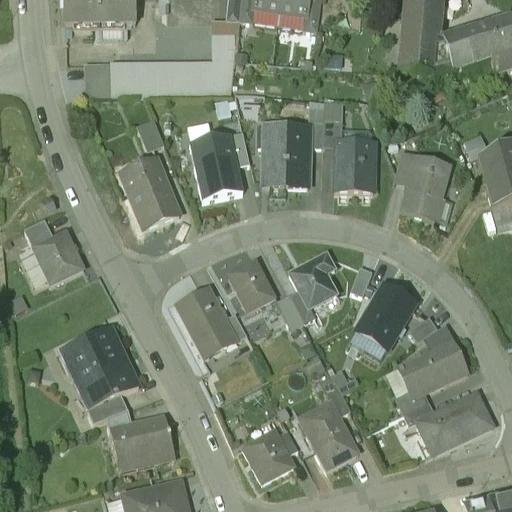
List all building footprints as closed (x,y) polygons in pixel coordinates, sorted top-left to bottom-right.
[(61,0),(62,30),(98,29),(97,0),(61,0)] [(140,68),(86,69),(87,105),(231,101),(238,29),(241,0),(227,0),(225,26),(210,26),(213,66),(140,68)] [(134,28),(133,0),(97,0),(98,29),(134,28)] [(252,0),(241,0),(238,29),(251,31),(253,18),(251,18),(252,0)] [(252,0),(251,18),(253,18),(279,21),(281,0),(252,0)] [(281,0),(279,21),(303,24),(305,24),(308,3),(308,0),(281,0)] [(407,0),(400,82),(431,85),(439,0),(407,0)] [(320,4),(308,3),(305,24),(303,24),(301,39),(315,41),(320,4)] [(511,57),(511,25),(440,47),(450,80),(511,57)] [(511,59),(457,80),(464,94),(473,92),(472,89),(511,75),(511,59)] [(135,135),(146,161),(163,154),(153,128),(135,135)] [(322,154),(323,128),(307,128),(306,133),(309,133),(308,153),(322,154)] [(322,154),(338,155),(339,150),(341,129),(323,128),(322,154)] [(306,133),(263,132),(262,159),(264,159),(264,173),(267,173),(267,192),(307,193),(308,153),(309,133),(306,133)] [(248,172),(242,141),(230,143),(237,175),(248,172)] [(230,143),(189,152),(202,210),(243,201),(237,175),(230,143)] [(373,151),(339,150),(338,155),(338,180),(333,180),(332,197),(372,199),(373,151)] [(511,150),(477,166),(490,216),(511,209),(511,150)] [(406,187),(412,164),(400,161),(394,183),(406,187)] [(448,175),(412,164),(406,187),(409,189),(400,221),(432,229),(448,175)] [(157,168),(119,183),(140,238),(178,223),(157,168)] [(42,214),(46,220),(55,215),(51,209),(42,214)] [(24,237),(33,255),(52,246),(43,227),(24,237)] [(52,246),(33,255),(49,291),(81,275),(65,239),(52,246)] [(230,279),(242,273),(235,258),(222,264),(230,279)] [(327,261),(289,280),(298,298),(307,316),(309,315),(336,301),(325,280),(334,276),(327,261)] [(255,269),(227,284),(246,320),(273,305),(255,269)] [(358,275),(349,300),(361,304),(371,280),(358,275)] [(414,311),(383,292),(354,340),(385,359),(414,311)] [(207,298),(176,315),(203,367),(235,351),(223,328),(207,298)] [(307,316),(298,298),(287,303),(302,331),(313,325),(309,315),(307,316)] [(302,331),(287,303),(275,310),(290,337),(302,331)] [(223,328),(235,351),(246,344),(234,322),(223,328)] [(416,352),(423,348),(436,339),(427,326),(408,340),(416,352)] [(428,358),(449,349),(442,334),(436,339),(423,348),(428,358)] [(108,335),(57,359),(66,377),(72,375),(91,414),(92,417),(119,404),(137,395),(108,335)] [(408,400),(410,405),(421,400),(463,381),(449,349),(428,358),(421,361),(423,365),(397,377),(408,400)] [(336,396),(324,403),(328,410),(329,410),(338,425),(349,419),(336,396)] [(394,407),(403,424),(426,413),(421,400),(410,405),(408,400),(394,407)] [(433,422),(417,431),(424,445),(429,442),(437,459),(490,433),(474,402),(433,422)] [(126,419),(119,404),(92,417),(91,414),(85,417),(92,433),(105,428),(126,419)] [(328,410),(297,427),(304,440),(325,478),(357,460),(329,410),(328,410)] [(408,435),(417,431),(433,422),(428,412),(426,413),(403,424),(408,435)] [(131,434),(126,419),(105,428),(108,440),(131,434)] [(304,440),(297,427),(295,423),(281,430),(286,439),(297,459),(298,462),(308,456),(301,442),(304,440)] [(268,430),(275,445),(286,439),(278,425),(268,430)] [(131,434),(108,440),(116,470),(152,462),(154,472),(173,467),(168,445),(169,444),(168,440),(167,440),(163,426),(131,434)] [(275,445),(286,464),(297,459),(286,439),(275,445)] [(273,440),(241,457),(260,492),(292,475),(286,464),(275,445),(273,440)] [(152,462),(116,470),(118,481),(154,472),(152,462)] [(185,511),(180,491),(121,505),(122,511),(185,511)] [(511,511),(511,502),(488,509),(488,511),(511,511)]
